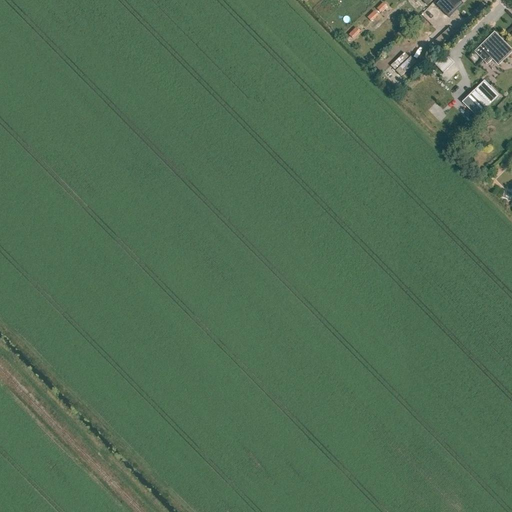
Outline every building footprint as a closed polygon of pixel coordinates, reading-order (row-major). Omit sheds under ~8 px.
[(441,0),(436,6),(445,15),(458,2),(459,3),(462,0),(441,0)] [(380,13),(386,7),(382,3),(376,10),(380,13)] [(371,23),(378,16),(373,12),(363,22),(366,26),(370,22),(371,23)] [(395,22),(391,18),(388,21),(393,27),(398,31),(400,29),(399,29),(400,27),(399,26),(395,22)] [(362,31),(366,27),(360,21),(356,24),(362,31)] [(433,33),(439,27),(434,22),(428,28),(433,33)] [(449,28),(430,45),(434,49),(437,46),(441,51),(457,36),(449,28)] [(353,40),(360,33),(355,29),(348,36),(349,36),(346,39),(349,42),(352,39),(353,40)] [(495,34),(475,53),(488,65),(493,60),(499,66),(511,52),(511,51),(504,43),(503,43),(501,41),(502,40),(495,34)] [(369,63),(375,57),(371,52),(365,59),(369,63)] [(400,70),(401,69),(407,74),(418,65),(412,59),(410,60),(405,55),(395,64),(400,70)] [(445,56),(434,66),(443,74),(453,64),(445,56)] [(463,104),(478,119),(500,97),(485,82),(463,104)]
